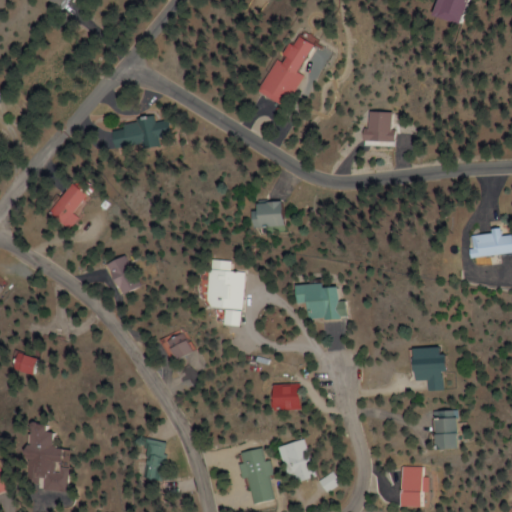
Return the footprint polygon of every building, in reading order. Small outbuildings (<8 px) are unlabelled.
[(445,27),(457,0),(425,0),(419,16),(445,27)] [(258,91),(285,108),(304,77),(297,72),(312,46),(292,34),(258,91)] [(386,129),(387,113),(362,112),(361,142),(393,143),(393,129),(386,129)] [(176,138),(172,120),(159,122),(159,119),(111,129),(116,151),(176,138)] [(69,231),(81,217),(78,214),(92,197),(74,182),(48,214),(69,231)] [(289,225),(288,202),(258,203),(259,227),(289,225)] [(511,253),(511,234),(506,235),(505,227),(495,227),(495,233),(475,234),(477,258),(486,257),(486,264),(508,262),(507,254),(511,253)] [(104,266),(122,295),(140,285),(122,255),(104,266)] [(248,272),(234,270),(234,261),(212,259),(207,307),(225,309),(224,326),(242,328),(248,272)] [(0,300),(11,290),(0,279),(0,300)] [(347,300),(340,301),(339,285),(296,286),(296,303),(307,303),(308,319),(348,318),(347,300)] [(188,353),(179,333),(160,341),(169,361),(188,353)] [(451,388),(447,346),(416,348),(418,380),(434,379),(435,390),(451,388)] [(35,374),(40,360),(21,352),(15,366),(35,374)] [(269,385),(270,412),(299,411),(298,384),(269,385)] [(437,410),(437,449),(459,449),(459,410),(437,410)] [(65,492),(67,468),(60,467),(61,447),(51,446),(52,432),(28,430),(24,477),(43,478),(42,490),(65,492)] [(280,447),(291,485),(316,477),(305,439),(280,447)] [(169,441),(149,441),(149,479),(169,479),(169,441)] [(280,498),(271,461),(268,462),(265,448),(244,452),(255,504),(280,498)] [(401,506),(425,506),(425,491),(431,491),(431,477),(426,477),(426,466),(401,466),(401,506)]
